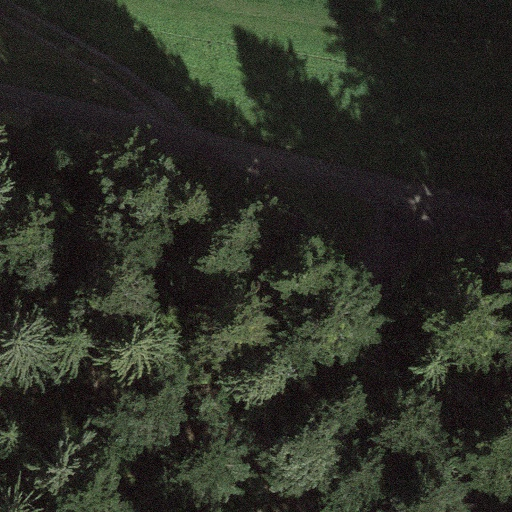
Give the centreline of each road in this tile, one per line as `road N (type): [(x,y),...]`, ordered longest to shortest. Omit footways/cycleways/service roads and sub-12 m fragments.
road 1 (track): [(0,89),(511,222)]
road 2 (track): [(497,511),(431,418),(374,313),(399,190)]
